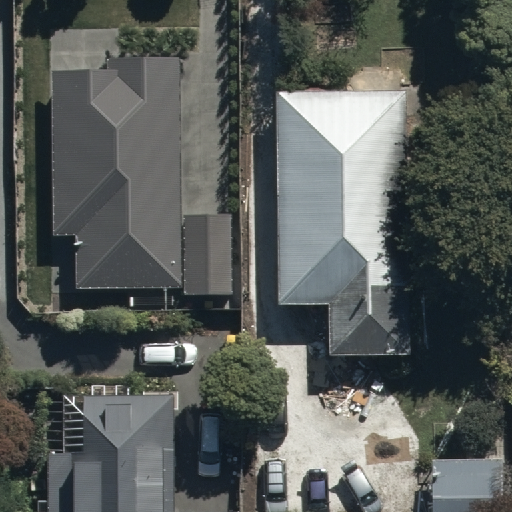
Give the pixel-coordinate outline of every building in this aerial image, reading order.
[(179,278),(181,202),(179,49),(108,49),(108,61),(50,62),(52,229),(72,228),(73,279),(179,278)] [(412,81),(274,80),(274,295),(326,295),(326,345),(412,345),(412,81)] [(181,202),(179,278),(179,289),(234,288),(233,202),(181,202)] [(63,445),(45,445),(45,511),(241,511),(242,503),(175,504),(175,387),(63,388),(63,445)] [(511,511),(511,450),(429,451),(429,511),(511,511)]
